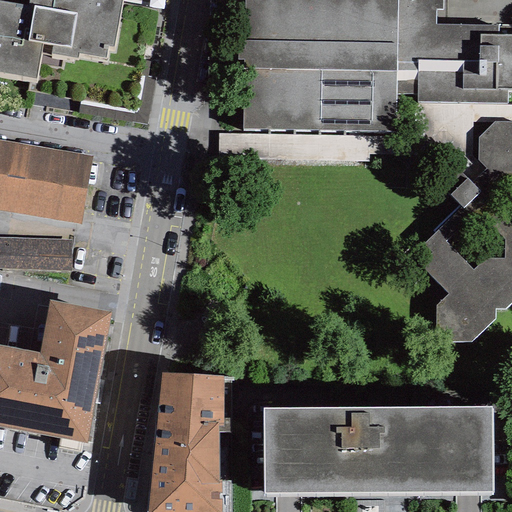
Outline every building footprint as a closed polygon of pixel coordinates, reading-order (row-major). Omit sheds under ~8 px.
[(11,0),(11,3),(0,1),(0,72),(36,79),(42,45),(52,47),(51,55),(76,59),(78,52),(106,57),(108,47),(113,48),(121,0),(11,0)] [(244,0),(241,126),(395,130),(396,93),(417,94),(417,101),(506,103),(507,90),(511,90),(511,27),(499,27),(499,25),(436,23),(436,9),(442,9),(442,0),(244,0)] [(511,121),(496,122),(478,138),(477,160),(492,178),(480,192),(455,167),(437,183),(460,206),(432,231),(434,234),(423,244),(430,252),(418,264),(446,294),(435,307),(434,328),(450,344),(471,344),(494,321),(495,309),(503,310),(511,301),(511,121)] [(92,157),(0,140),(0,210),(81,225),(92,157)] [(0,237),(0,270),(70,272),(70,240),(0,237)] [(112,313),(49,300),(39,354),(102,366),(112,313)] [(0,427),(86,444),(102,366),(39,354),(0,346),(0,427)] [(222,375),(162,372),(147,511),(230,511),(230,481),(220,481),(218,425),(222,425),(222,375)] [(493,408),(263,409),(263,493),(493,493),(493,408)]
